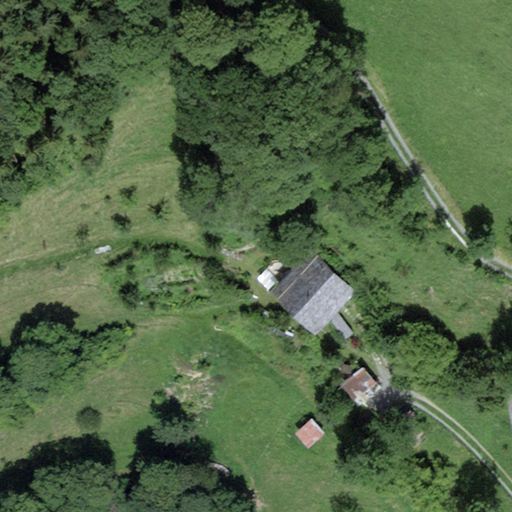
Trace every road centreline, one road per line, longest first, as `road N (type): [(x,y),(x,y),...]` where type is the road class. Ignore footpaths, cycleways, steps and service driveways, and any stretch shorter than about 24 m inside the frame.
road 1 (track): [(278,0),(339,55),(463,235),(511,270)]
road 2 (track): [(511,487),(466,437),(382,372)]
